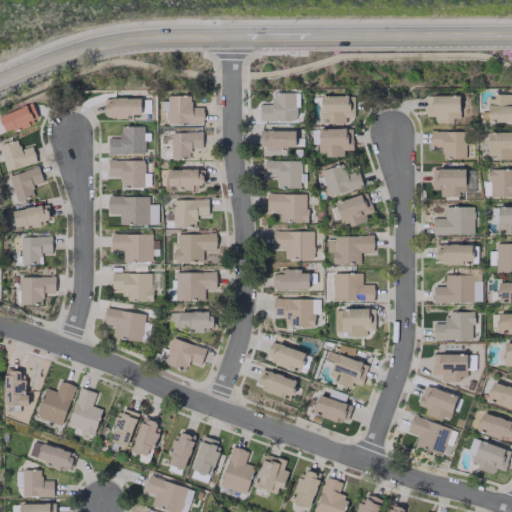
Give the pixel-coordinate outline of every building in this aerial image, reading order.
[(258,104),(259,121),(295,120),(294,93),(271,93),(271,104),(258,104)] [(191,96),(166,95),(166,123),(202,124),(202,107),(190,107),(191,96)] [(434,121),(458,121),(459,96),(425,95),(425,116),(434,116),(434,121)] [(511,95),(486,95),(487,122),(511,121),(511,99),(511,100),(511,95)] [(320,97),(321,124),(344,123),(344,117),(353,117),(353,96),(320,97)] [(139,97),(104,98),(104,114),(114,114),(114,117),(140,116),(139,97)] [(0,123),(3,133),(29,125),(27,120),(35,117),(30,104),(0,113),(0,123)] [(143,154),(143,126),(119,126),(119,137),(107,137),(107,154),(143,154)] [(352,150),(351,128),(317,129),(318,146),(330,145),(330,155),(342,155),(342,150),(352,150)] [(294,147),(294,130),(258,131),(259,148),(294,147)] [(201,148),(201,131),(170,132),(170,159),(189,158),(189,148),(201,148)] [(464,158),(464,131),(429,131),(429,146),(441,146),(440,157),(464,158)] [(511,159),(511,154),(511,153),(511,131),(487,132),(487,160),(511,159)] [(34,164),(32,146),(18,148),(18,141),(0,143),(0,149),(3,168),(34,164)] [(119,176),(119,187),(142,187),(143,159),(107,159),(107,176),(119,176)] [(299,159),(263,160),(263,178),(275,178),(275,188),(299,188),(299,159)] [(345,174),(342,164),(320,170),(328,197),(362,187),(357,171),(345,174)] [(42,181),(36,165),(7,176),(16,200),(34,194),(30,186),(42,181)] [(192,189),(192,185),(202,185),(202,168),(166,169),(166,189),(192,189)] [(439,195),(464,195),(464,168),(430,169),(430,189),(439,189),(439,195)] [(511,196),(511,169),(488,169),(487,196),(511,196)] [(306,194),(265,193),(265,212),(279,213),(279,221),(305,222),(306,194)] [(340,227),(366,221),(364,214),(372,212),(367,193),(334,201),(340,227)] [(147,196),(107,195),(106,212),(118,213),(118,223),(156,224),(157,204),(147,204),(147,196)] [(196,226),(196,215),(207,215),(207,198),(171,199),(172,227),(196,226)] [(39,221),(48,220),(46,205),(11,209),(13,228),(39,225),(39,221)] [(432,218),(432,235),(473,234),(472,206),(443,207),(444,217),(432,218)] [(511,233),(511,206),(497,206),(496,234),(511,233)] [(312,259),(313,231),(271,230),(271,248),(284,248),(283,258),(312,259)] [(155,233),(110,233),(110,251),(122,251),(122,261),(151,261),(151,255),(155,255),(155,233)] [(215,250),(215,233),(174,233),(174,262),(201,262),(201,250),(215,250)] [(40,263),(40,252),(50,252),(50,235),(19,236),(20,263),(40,263)] [(359,252),(372,252),(372,235),(325,236),(325,252),(331,252),(331,263),(359,263),(359,252)] [(495,271),(511,270),(511,242),(494,243),(495,271)] [(471,245),(435,244),(435,260),(444,260),(444,264),(461,264),(461,261),(470,261),(471,245)] [(308,288),(307,272),(298,273),(297,269),(271,270),(272,290),(308,288)] [(215,288),(214,271),(174,272),(174,299),(203,298),(203,288),(215,288)] [(152,300),(152,290),(159,290),(159,273),(111,272),(111,289),(121,289),(121,299),(152,300)] [(372,301),(372,284),(360,284),(361,273),(332,273),(331,300),(372,301)] [(473,302),(472,274),(443,275),(444,286),(432,286),(432,303),(473,302)] [(53,275),(17,276),(18,304),(42,303),(42,293),(54,292),(53,275)] [(511,301),(511,282),(497,282),(496,301),(511,301)] [(319,299),(272,298),(272,308),(282,308),(281,325),(313,325),(314,313),(319,313),(319,299)] [(144,313),(104,307),(102,323),(113,325),(111,336),(146,342),(150,323),(143,322),(144,313)] [(373,309),(340,308),(339,318),(337,318),(337,335),(365,335),(365,330),(373,330),(373,309)] [(191,332),(203,332),(203,328),(212,327),(211,311),(177,312),(177,328),(190,328),(191,332)] [(472,339),(471,311),(445,311),(445,323),(432,323),(432,340),(472,339)] [(511,312),(497,312),(496,332),(511,332),(511,312)] [(162,364),(185,371),(188,361),(200,364),(204,348),(170,338),(162,364)] [(304,354),(271,340),(265,355),(276,359),(274,364),(287,370),(289,365),(298,369),(304,354)] [(511,342),(503,343),(504,369),(511,368),(511,342)] [(465,354),(432,354),(432,374),(440,374),(440,379),(466,379),(466,370),(473,370),(473,366),(465,366),(465,354)] [(9,369),(8,405),(27,405),(27,395),(24,395),(24,379),(19,379),(19,369),(9,369)] [(279,395),(280,393),(290,396),(295,380),(262,369),(256,388),(279,395)] [(34,416),(62,425),(74,385),(58,380),(55,391),(43,387),(34,416)] [(487,401),(511,406),(511,405),(511,387),(490,383),(487,401)] [(425,408),(424,413),(448,420),(456,395),(423,385),(417,405),(425,408)] [(66,426),(92,434),(101,409),(91,405),(95,392),(78,387),(66,426)] [(345,394),(329,389),(326,397),(317,394),(311,412),(342,421),(347,405),(342,403),(345,394)] [(108,441),(128,446),(136,412),(121,408),(119,416),(114,415),(108,441)] [(500,436),(510,438),(511,430),(511,420),(480,414),(476,433),(499,438),(500,436)] [(157,432),(152,430),(155,420),(141,416),(131,451),(150,457),(157,432)] [(413,446),(447,456),(456,429),(411,416),(406,431),(417,434),(413,446)] [(192,434),(179,432),(177,440),(172,439),(167,465),(186,469),(192,434)] [(217,441),(201,436),(191,469),(210,475),(217,452),(214,451),(217,441)] [(59,468),(60,466),(69,469),(74,455),(34,439),(27,455),(59,468)] [(502,470),(509,451),(478,440),(469,464),(493,472),(494,468),(502,470)] [(244,494),(254,466),(243,462),(247,451),(232,446),(218,485),(244,494)] [(285,460),(263,453),(253,486),(278,494),(286,471),(282,469),(285,460)] [(53,480),(40,479),(40,470),(22,470),(21,496),(52,497),(53,480)] [(309,508),(320,475),(304,470),(302,478),(297,477),(289,501),(309,508)] [(341,482),(325,477),(315,511),(341,511),(346,495),(338,493),(341,482)] [(186,511),(192,487),(147,478),(144,492),(155,494),(152,507),(174,511),(186,511)] [(375,511),(378,497),(365,495),(363,504),(355,502),(353,511),(375,511)] [(20,503),(19,511),(54,511),(54,502),(20,503)] [(384,511),(405,511),(407,509),(388,502),(384,511)]
